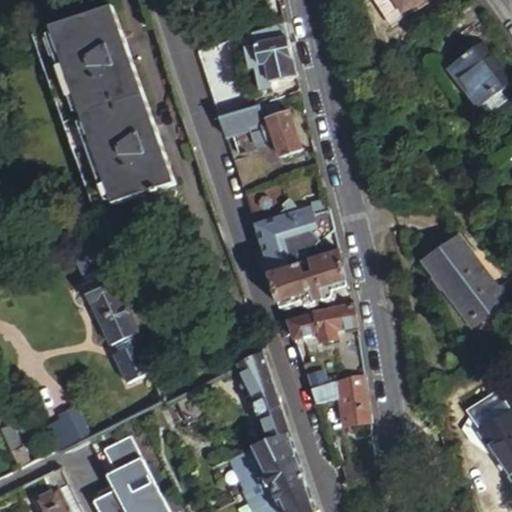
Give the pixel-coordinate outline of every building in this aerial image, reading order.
[(159,187),(176,181),(114,5),(50,27),(61,60),(48,65),(101,208),(153,189),(154,192),(160,189),(159,187)] [(281,25),(250,35),(253,48),(285,41),(281,25)] [(94,210),(101,208),(48,65),(61,60),(50,27),(32,34),(94,210)] [(274,85),(295,80),(285,41),(253,48),(258,69),(263,68),(268,87),(274,85)] [(227,42),(196,52),(218,117),(250,108),(227,42)] [(511,69),(494,46),(463,68),(469,76),(493,107),(511,93),(511,69)] [(258,69),(253,48),(243,50),(248,71),(253,70),(259,94),(269,92),(268,87),(263,68),(258,69)] [(250,126),(251,129),(253,140),(262,138),(263,142),(275,139),(268,119),(281,115),(276,99),(259,105),(264,122),(250,126)] [(250,108),(218,117),(225,137),(251,129),(250,126),(264,122),(259,105),(250,108)] [(302,151),(289,112),(281,115),(268,119),(275,139),(281,157),(302,151)] [(294,211),(283,178),(244,191),(254,223),(294,211)] [(271,273),(320,256),(316,244),(333,229),(328,210),(313,214),(310,205),(294,211),(254,223),(258,234),(257,235),(269,249),(264,255),(271,273)] [(511,286),(465,227),(432,253),(480,314),(511,288),(511,286)] [(104,262),(93,240),(74,249),(85,272),(104,262)] [(320,256),(271,273),(282,311),(302,305),(306,307),(314,305),(317,297),(323,295),(325,303),(336,299),(333,292),(347,288),(339,250),(320,256)] [(109,272),(104,262),(85,272),(90,281),(109,272)] [(88,287),(111,276),(109,272),(90,281),(87,283),(88,287)] [(126,308),(111,276),(88,287),(114,344),(118,343),(136,335),(139,333),(128,307),(126,308)] [(338,331),(354,328),(350,302),(334,306),(335,309),(316,312),(314,313),(319,328),(321,333),(323,342),(339,339),(338,331)] [(286,322),(290,337),(292,342),(321,333),(319,328),(314,313),(286,322)] [(154,375),(136,335),(118,343),(122,352),(117,355),(130,385),(154,375)] [(285,435),(290,433),(264,353),(241,366),(245,374),(241,378),(246,389),(252,390),(256,398),(252,402),(259,418),(263,420),(271,440),(274,439),(285,435)] [(337,397),(339,411),(346,410),(348,426),(367,424),(361,375),(353,376),(331,383),(308,390),(313,404),(337,397)] [(209,399),(203,388),(199,391),(177,402),(189,426),(211,414),(205,401),(209,399)] [(167,403),(164,397),(157,401),(161,409),(167,406),(167,403)] [(15,461),(18,467),(29,462),(2,403),(0,404),(0,427),(11,452),(15,461)] [(64,447),(92,434),(80,407),(63,415),(65,419),(54,424),(64,447)] [(348,426),(346,410),(339,411),(342,427),(348,426)] [(511,425),(499,410),(468,434),(511,488),(511,487),(511,425)] [(299,458),(290,433),(285,435),(274,439),(271,440),(266,442),(256,447),(266,469),(267,472),(265,474),(270,484),(275,485),(285,506),(287,511),(305,511),(311,509),(314,507),(299,458)] [(166,511),(129,436),(97,452),(114,487),(118,496),(110,499),(97,506),(99,511),(166,511)] [(233,458),(244,480),(259,511),(287,511),(285,506),(275,485),(270,484),(265,474),(267,472),(266,469),(256,447),(233,458)] [(118,496),(114,487),(97,452),(89,457),(110,499),(118,496)] [(367,459),(340,468),(344,482),(372,473),(367,459)] [(61,466),(50,472),(58,488),(69,482),(61,466)] [(83,511),(69,482),(58,488),(41,495),(48,511),(83,511)]
